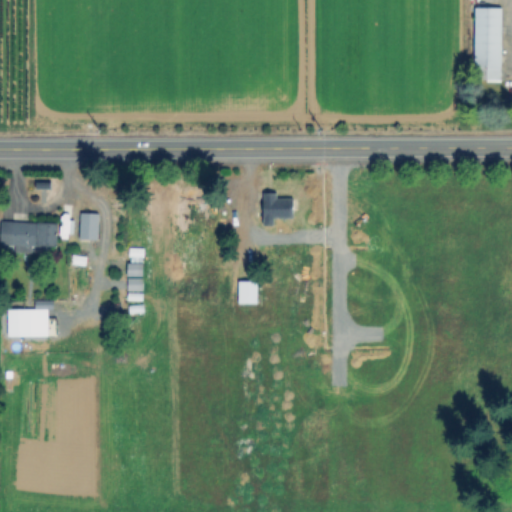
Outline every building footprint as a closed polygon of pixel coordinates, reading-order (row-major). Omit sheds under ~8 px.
[(473,70),(500,70),(500,8),(473,8),(473,70)] [(294,197),(294,218),(273,218),(273,227),(264,227),(264,196),(294,197)] [(81,211),(100,212),(98,239),(80,238),(81,211)] [(57,221),(56,246),(32,246),(32,253),(18,252),(18,245),(11,245),(11,221),(57,221)] [(141,275),(141,262),(126,262),(126,275),(141,275)] [(260,283),(260,303),(239,303),(240,269),(247,269),(247,283),(260,283)] [(141,289),(141,276),(126,276),(126,289),(141,289)] [(32,312),(32,336),(10,336),(10,311),(32,312)]
